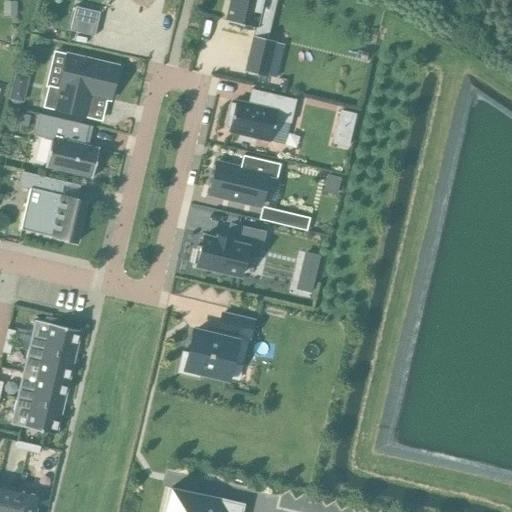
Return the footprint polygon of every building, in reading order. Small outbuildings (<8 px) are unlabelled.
[(256,29),(262,0),(229,0),(225,22),(256,29)] [(76,7),(70,31),(94,37),(100,13),(76,7)] [(275,42),(253,37),(250,49),(272,55),(275,42)] [(118,67),(55,52),(54,53),(66,56),(58,89),(48,87),(44,107),(85,117),(89,100),(95,97),(110,100),(118,67)] [(24,101),(29,76),(16,74),(11,99),(24,101)] [(290,124),(296,100),(251,90),(248,104),(235,101),(235,104),(230,103),(225,127),(229,128),(228,132),(270,142),(285,145),(290,124)] [(338,124),(352,127),(355,115),(341,112),(338,124)] [(38,114),(33,136),(51,140),(45,168),(46,168),(90,178),(90,179),(91,179),(99,148),(97,148),(97,149),(94,148),(84,145),(88,127),(92,128),(92,127),(38,114)] [(216,163),(209,195),(260,207),(260,206),(267,177),(276,179),(280,164),(243,156),(240,168),(216,163)] [(22,172),(19,187),(41,192),(37,208),(26,205),(20,230),(76,243),(86,202),(57,195),(60,181),(22,172)] [(309,218),(285,212),(282,225),(306,231),(309,218)] [(233,225),(229,240),(217,237),(216,239),(203,236),(201,247),(197,246),(192,265),(240,277),(245,254),(259,258),(265,232),(233,225)] [(307,256),(302,278),(314,281),(319,258),(307,256)] [(199,372),(228,379),(232,362),(241,364),(248,338),(249,338),(253,321),(222,314),(218,331),(219,331),(217,338),(193,332),(188,354),(183,353),(178,373),(198,377),(199,372)] [(34,320),(28,347),(74,358),(81,331),(34,320)] [(7,329),(4,341),(12,343),(15,331),(7,329)] [(12,343),(4,341),(1,353),(9,355),(12,343)] [(74,358),(28,347),(22,372),(68,383),(74,358)] [(22,372),(16,398),(62,409),(68,383),(22,372)] [(62,409),(16,398),(10,425),(56,435),(62,409)] [(26,452),(28,444),(17,441),(15,449),(26,452)] [(40,447),(28,444),(26,452),(38,455),(40,447)] [(0,511),(12,511),(17,491),(0,486),(0,511)] [(240,511),(242,506),(170,488),(164,511),(240,511)] [(17,491),(12,511),(35,511),(39,496),(17,491)]
